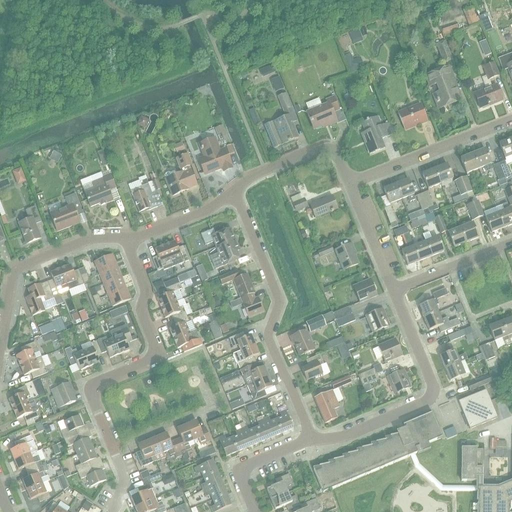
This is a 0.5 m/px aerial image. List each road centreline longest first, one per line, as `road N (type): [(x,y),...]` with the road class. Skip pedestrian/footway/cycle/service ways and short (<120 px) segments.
road 1 (residential): [(308,435),(267,335),(278,300),(234,196)]
road 2 (residential): [(111,447),(92,386),(146,363),(151,352),(140,309),(145,290),(127,239)]
road 3 (residential): [(308,435),(325,438),(431,391),(393,291)]
road 4 (residential): [(0,347),(14,266),(85,241),(127,239)]
road 5 (residential): [(352,183),(511,118)]
road 6 (residential): [(234,196),(261,171),(324,147),(352,183)]
road 7 (residential): [(511,243),(393,291)]
